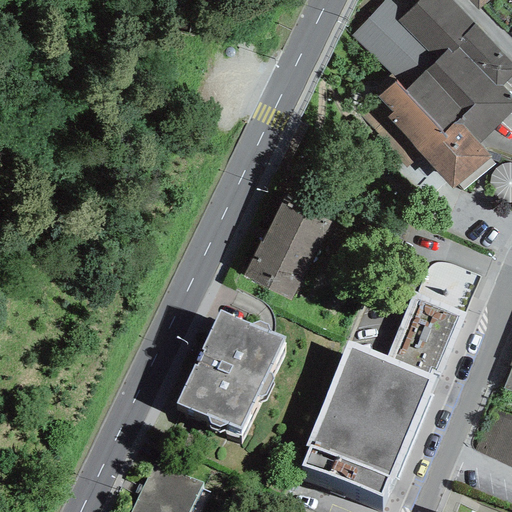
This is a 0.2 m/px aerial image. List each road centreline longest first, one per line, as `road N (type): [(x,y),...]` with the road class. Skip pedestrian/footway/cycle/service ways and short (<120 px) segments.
road 1 (secondary): [(325,0),(81,511)]
road 2 (residential): [(511,279),(416,511)]
